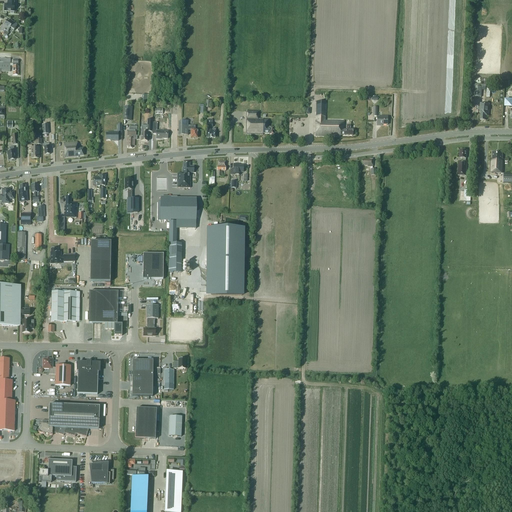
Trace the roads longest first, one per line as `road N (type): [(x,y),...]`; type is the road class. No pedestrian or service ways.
road 1 (tertiary): [(0,176),(189,153),(511,131)]
road 2 (track): [(309,156),(302,379)]
